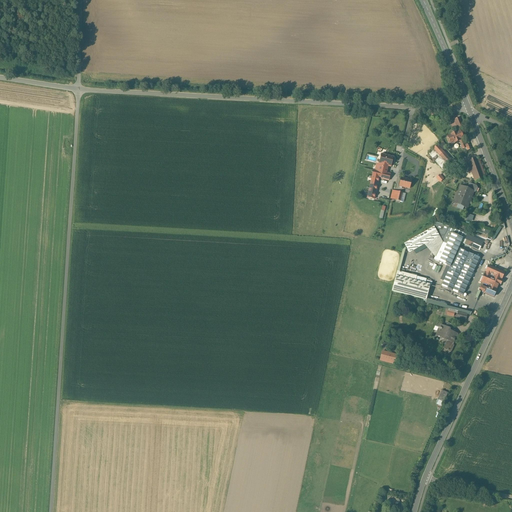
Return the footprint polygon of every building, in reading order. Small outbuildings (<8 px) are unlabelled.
[(485,42),(483,46),(494,52),(496,49),(499,51),(500,49),(485,42)] [(460,117),(454,120),(458,130),(464,128),(460,117)] [(460,131),(447,137),(451,145),(463,139),(460,131)] [(437,145),(432,150),(441,161),(447,156),(437,145)] [(441,161),(432,150),(428,153),(438,164),(441,161)] [(381,154),(379,164),(377,163),(375,170),(387,173),(389,167),(391,168),(394,157),(381,154)] [(447,156),(441,161),(448,169),(449,167),(454,164),(447,156)] [(476,158),(467,161),(475,183),(484,180),(476,158)] [(448,169),(441,161),(438,164),(445,172),(448,169)] [(374,170),(367,197),(374,199),(379,179),(389,182),(391,174),(387,173),(375,170),(374,170)] [(411,181),(401,178),(399,186),(400,186),(400,188),(401,188),(402,187),(409,189),(411,181)] [(467,189),(461,187),(457,197),(456,197),(454,201),(458,203),(457,204),(466,208),(470,197),(471,197),(474,192),(476,191),(477,188),(476,186),(469,184),(467,189)] [(434,228),(404,245),(406,248),(409,254),(439,237),(441,242),(447,231),(447,232),(449,228),(448,228),(449,227),(435,223),(434,228)] [(496,239),(502,227),(501,226),(494,238),(496,239)] [(483,242),(457,230),(453,229),(449,228),(447,232),(452,234),(463,239),(461,243),(471,248),(473,244),(481,247),(483,242)] [(447,232),(447,231),(441,242),(433,260),(438,262),(452,234),(447,232)] [(452,234),(438,262),(450,268),(450,267),(450,268),(460,273),(469,254),(458,249),(461,243),(463,239),(452,234)] [(404,245),(397,272),(399,272),(406,248),(404,245)] [(469,254),(460,273),(450,268),(441,286),(462,296),(479,258),(469,254)] [(504,273),(488,266),(481,282),(489,286),(488,287),(487,288),(481,286),(479,291),(493,297),(496,290),(499,284),(500,285),(502,281),(500,280),(501,279),(504,273)] [(397,272),(392,291),(426,300),(430,285),(415,282),(416,277),(399,272),(397,272)] [(446,322),(444,327),(440,325),(439,328),(438,327),(438,329),(440,329),(437,335),(442,337),(441,338),(445,339),(445,338),(448,340),(447,342),(446,342),(443,348),(450,352),(453,346),(452,345),(456,335),(449,331),(452,325),(446,322)] [(397,356),(382,352),(380,360),(395,364),(397,356)] [(443,406),(449,392),(443,389),(437,403),(443,406)]
